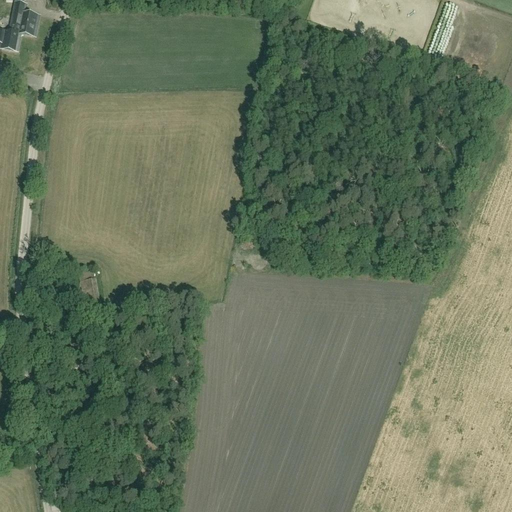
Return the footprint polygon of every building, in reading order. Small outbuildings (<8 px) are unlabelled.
[(13,19),(10,33),(18,34),(17,35),(21,35),(36,38),(40,18),(25,15),(26,6),(24,6),(25,3),(18,2),(17,5),(16,4),(13,19)] [(17,35),(18,34),(10,33),(5,32),(0,30),(0,38),(3,40),(1,50),(18,53),(21,35),(17,35)] [(422,33),(419,41),(452,53),(454,46),(422,33)] [(101,311),(95,282),(81,285),(85,314),(88,326),(98,324),(95,312),(101,311)] [(73,370),(73,353),(62,353),(63,370),(73,370)]
